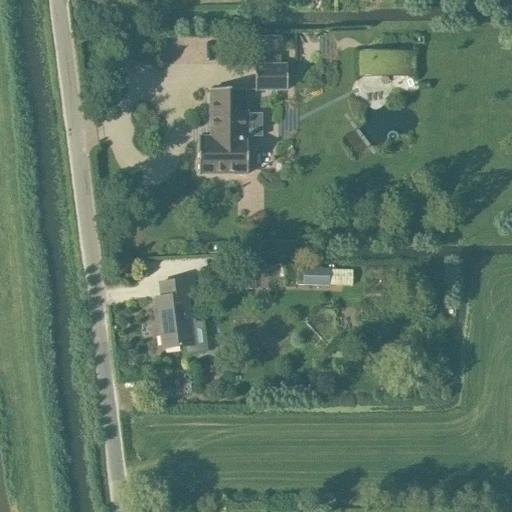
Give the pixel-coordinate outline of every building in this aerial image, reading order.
[(410,54),(357,54),(358,79),(410,78),(410,54)] [(286,92),(286,63),(254,63),(254,92),(286,92)] [(246,175),(247,90),(210,89),(209,137),(198,137),(198,174),(246,175)] [(303,270),(303,287),(328,287),(328,286),(329,271),(329,270),(303,269),(303,270)] [(158,282),(159,298),(187,294),(187,296),(195,295),(194,278),(158,282)] [(191,330),(187,296),(187,294),(159,298),(156,298),(162,349),(185,346),(185,353),(206,351),(205,344),(203,329),(191,330)]
